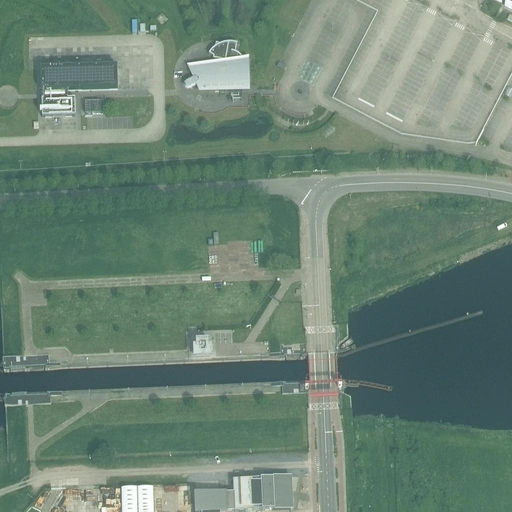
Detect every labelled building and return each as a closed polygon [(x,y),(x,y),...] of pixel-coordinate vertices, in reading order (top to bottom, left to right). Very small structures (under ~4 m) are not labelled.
[(185,84),(185,85),(185,86),(185,87),(186,88),(187,88),(188,88),(189,88),(195,85),(196,85),(198,88),(234,87),(233,89),(230,89),(231,94),(231,97),(232,97),(232,98),(232,99),(232,100),(232,102),(233,103),(233,102),(233,100),(241,100),(240,101),(241,101),(242,93),(243,87),(243,88),(244,89),(245,89),(246,89),(247,89),(247,88),(248,87),(249,87),(248,85),(248,62),(244,63),(243,60),(242,58),(240,56),(239,55),(238,54),(235,53),(236,45),(237,45),(234,44),(231,43),(227,43),(224,44),(221,44),(216,44),(215,48),(214,49),(212,50),(211,51),(210,53),(209,54),(209,55),(210,54),(213,57),(213,59),(223,61),(223,62),(223,65),(189,68),(193,79),(186,82),(185,83),(185,84)] [(117,67),(41,69),(41,92),(42,92),(42,100),(42,118),(44,118),(53,118),(65,117),(65,118),(75,117),(76,117),(75,99),(68,99),(68,91),(77,91),(118,90),(118,86),(118,79),(117,78),(118,78),(118,68),(117,68),(117,67)] [(46,261),(46,275),(79,274),(79,260),(46,261)] [(208,341),(195,342),(196,349),(195,349),(195,357),(210,357),(209,349),(208,341)] [(233,493),(234,511),(245,511),(290,510),(289,479),(233,481),(233,493)] [(121,489),(121,511),(153,511),(153,488),(121,489)] [(234,511),(233,493),(194,495),(195,511),(234,511)]
